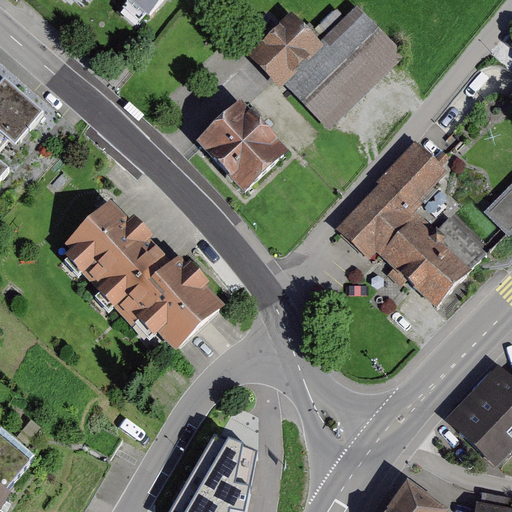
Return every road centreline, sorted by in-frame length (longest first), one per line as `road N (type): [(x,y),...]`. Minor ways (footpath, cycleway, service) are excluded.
road 1 (residential): [(0,23),(204,213),(268,294)]
road 2 (residential): [(268,294),(511,8)]
road 3 (residential): [(132,511),(199,397),(291,345)]
road 4 (primary): [(511,303),(383,434)]
road 5 (residential): [(383,434),(472,484),(511,491)]
road 6 (residential): [(291,345),(312,402),(363,460)]
